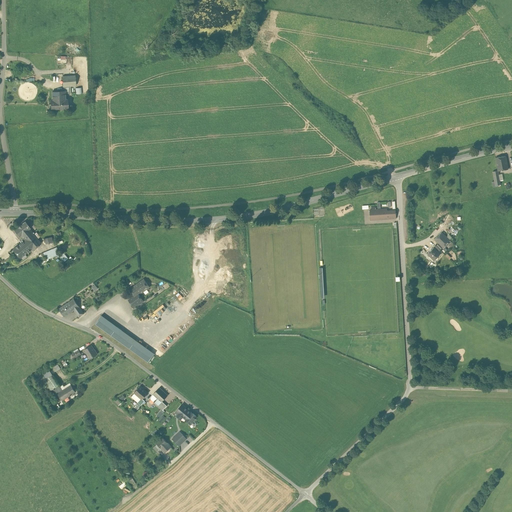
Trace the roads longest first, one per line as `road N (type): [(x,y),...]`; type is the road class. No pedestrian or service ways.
road 1 (secondary): [(394,177),(216,221),(16,212)]
road 2 (residential): [(201,413),(99,335),(48,314),(0,276)]
road 3 (unclassified): [(410,388),(394,177)]
road 4 (unclassified): [(304,494),(410,388)]
road 5 (unclassified): [(304,494),(201,413)]
road 6 (secondary): [(511,147),(394,177)]
